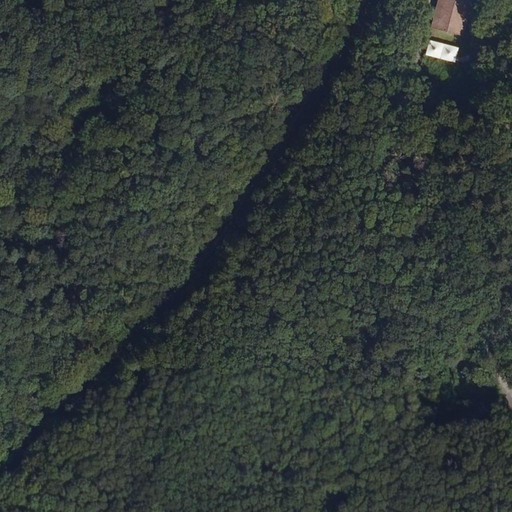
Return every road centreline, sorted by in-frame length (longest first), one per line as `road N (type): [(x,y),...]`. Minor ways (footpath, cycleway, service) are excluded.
road 1 (tertiary): [(377,0),(327,92),(190,291),(0,485)]
road 2 (track): [(418,0),(417,107),(445,265),(511,427)]
